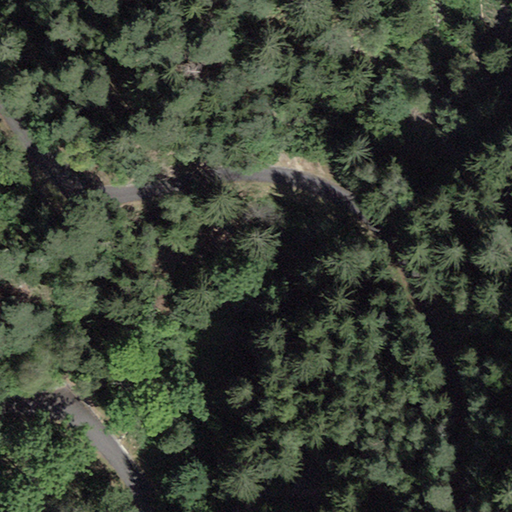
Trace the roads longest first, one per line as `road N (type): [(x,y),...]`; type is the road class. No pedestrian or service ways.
road 1 (unclassified): [(0,93),(44,165),(91,195),(251,174),(309,182),(362,211),(404,260),(444,352),(463,511)]
road 2 (unclassified): [(146,511),(127,467),(69,413),(0,409)]
